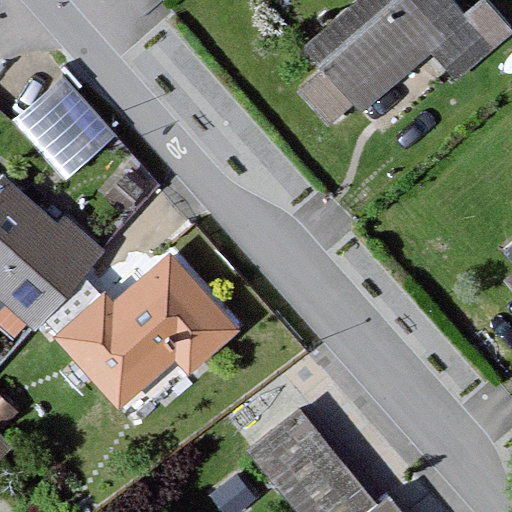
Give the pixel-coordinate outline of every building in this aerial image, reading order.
[(511,10),(503,0),(468,0),(469,0),(468,0),(336,0),(300,31),(360,101),(431,41),(459,74),(511,29),(511,10)] [(319,59),(300,75),(330,108),(348,92),(319,59)] [(64,74),(14,117),(64,173),(114,130),(64,74)] [(126,172),(107,194),(124,209),(143,186),(126,172)] [(5,183),(0,188),(0,296),(27,321),(94,247),(66,221),(58,230),(5,183)] [(156,183),(96,253),(122,283),(189,223),(156,183)] [(107,286),(57,330),(118,399),(174,351),(189,368),(242,322),(173,243),(115,294),(107,286)] [(302,356),(291,366),(310,386),(320,375),(302,356)] [(0,391),(0,424),(17,408),(0,391)] [(373,494),(301,405),(250,446),(302,511),(409,511),(387,484),(373,494)] [(0,450),(9,442),(0,432),(0,450)] [(238,470),(211,490),(227,511),(230,511),(255,494),(238,470)]
